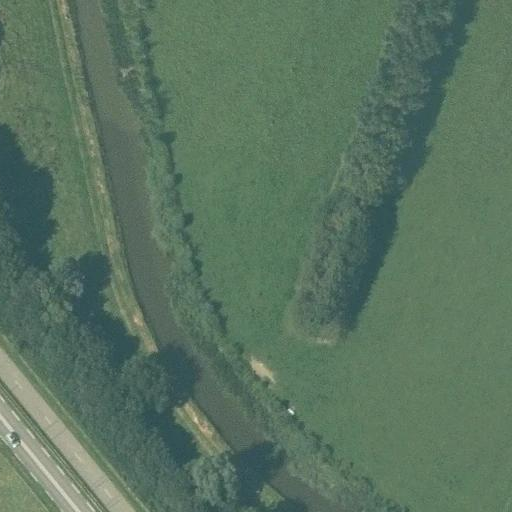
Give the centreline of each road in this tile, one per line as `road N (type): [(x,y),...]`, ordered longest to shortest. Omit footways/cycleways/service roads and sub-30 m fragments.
road 1 (unclassified): [(120,511),(0,360)]
road 2 (secondary): [(76,511),(0,415)]
